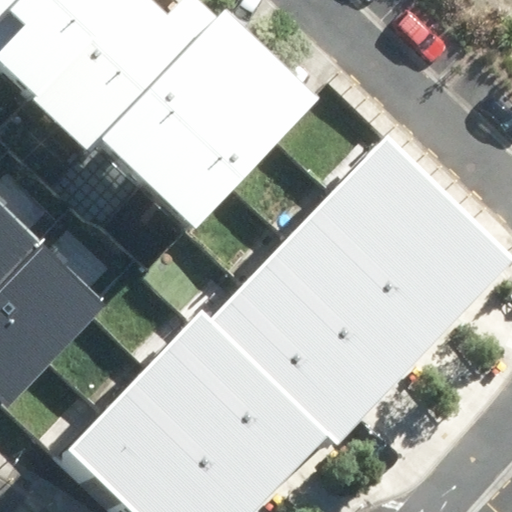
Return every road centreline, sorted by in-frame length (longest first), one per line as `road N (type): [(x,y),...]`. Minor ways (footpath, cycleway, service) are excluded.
road 1 (residential): [(328,0),(511,178)]
road 2 (residential): [(511,415),(419,511)]
